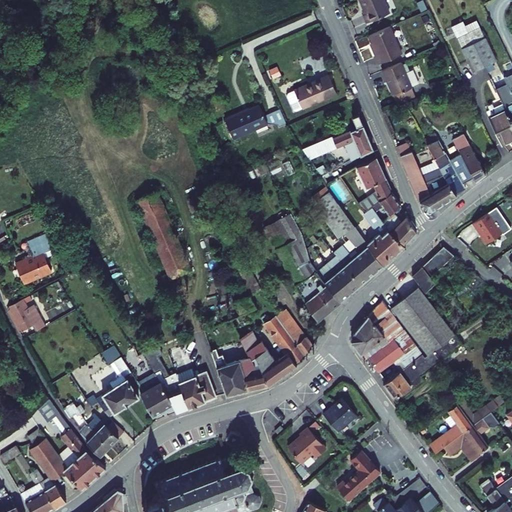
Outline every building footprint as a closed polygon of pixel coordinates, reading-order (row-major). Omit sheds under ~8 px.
[(387,11),(382,0),(357,0),(363,14),(360,15),(362,21),(387,11)] [(470,68),(492,57),(468,10),(457,15),(454,9),(443,14),(470,68)] [(503,52),(487,19),(479,23),(495,55),(503,52)] [(389,23),(370,31),(378,50),(375,51),(379,59),(400,51),(389,23)] [(382,67),(393,92),(396,101),(403,98),(416,93),(413,84),(412,83),(419,80),(413,66),(406,69),(401,58),(382,67)] [(487,75),(502,107),(511,127),(511,73),(503,78),(511,96),(511,107),(493,72),(487,75)] [(338,95),(330,77),(294,91),(302,109),(338,95)] [(282,108),(262,117),(257,106),(222,121),(230,139),(265,125),(281,124),(282,126),(289,123),(282,108)] [(500,140),(511,134),(511,127),(502,107),(486,114),(500,140)] [(310,158),(348,141),(354,155),(374,145),(364,122),(335,135),(334,133),(302,147),(310,158)] [(483,172),(462,131),(450,136),(457,152),(448,157),(435,128),(422,134),(427,141),(435,158),(443,179),(453,191),(462,185),(459,180),(469,175),(471,179),(483,172)] [(412,144),(401,149),(414,189),(422,205),(428,207),(453,191),(443,179),(435,158),(420,164),(412,144)] [(374,183),(382,198),(393,190),(377,153),(340,176),(360,202),(366,210),(372,206),(377,202),(370,195),(364,198),(349,179),(359,172),(368,186),(374,183)] [(153,182),(132,190),(164,275),(185,267),(153,182)] [(348,212),(329,184),(313,196),(339,231),(354,220),(348,212)] [(382,198),(377,202),(372,206),(382,219),(392,211),(400,205),(393,190),(382,198)] [(378,229),(366,239),(368,242),(382,263),(402,244),(385,224),(382,219),(372,206),(366,210),(378,229)] [(414,231),(405,215),(396,224),(391,218),(393,217),(391,215),(393,213),(392,211),(382,219),(385,224),(402,244),(414,231)] [(501,232),(488,212),(472,222),(486,243),(501,232)] [(290,218),(288,213),(265,228),(268,232),(292,274),(288,277),(316,320),(339,302),(322,280),(310,264),(309,265),(301,238),(290,218)] [(315,246),(307,229),(301,232),(309,249),(315,246)] [(0,245),(0,250),(6,267),(7,269),(26,262),(35,285),(47,279),(36,252),(25,256),(20,245),(17,238),(11,241),(0,245)] [(342,264),(359,284),(382,263),(368,242),(348,258),(338,246),(331,251),(342,264)] [(443,246),(411,274),(426,292),(436,283),(430,275),(452,255),(443,246)] [(242,293),(254,287),(269,280),(258,258),(261,256),(258,250),(244,257),(228,265),(242,293)] [(325,253),(320,257),(350,293),(359,284),(342,264),(337,268),(325,253)] [(350,293),(320,257),(315,261),(326,276),(322,280),(339,302),(350,293)] [(388,307),(428,354),(432,351),(455,333),(416,285),(388,307)] [(23,292),(10,299),(5,302),(18,325),(30,318),(34,326),(44,320),(40,312),(35,314),(23,292)] [(235,321),(232,313),(248,306),(242,293),(194,316),(200,328),(224,317),(228,325),(235,321)] [(351,342),(364,360),(367,358),(377,369),(405,347),(382,315),(388,309),(380,299),(351,334),(351,342)] [(286,301),(271,314),(302,357),(315,342),(286,301)] [(62,304),(55,309),(59,315),(72,306),(69,302),(63,307),(62,304)] [(302,357),(271,314),(259,323),(279,350),(267,358),(255,340),(252,342),(246,328),(234,335),(236,338),(241,347),(244,353),(248,360),(251,359),(253,363),(262,384),(302,357)] [(455,333),(432,351),(428,354),(425,357),(433,367),(440,361),(463,342),(455,333)] [(241,347),(236,338),(230,341),(236,350),(241,347)] [(143,375),(146,373),(164,403),(169,411),(181,406),(170,382),(166,371),(161,374),(150,357),(155,355),(152,348),(135,354),(131,355),(143,375)] [(95,352),(94,351),(71,364),(74,369),(97,356),(95,352)] [(205,356),(219,394),(238,390),(236,372),(253,363),(251,359),(248,360),(244,353),(221,361),(218,352),(205,356)] [(428,370),(433,367),(425,357),(422,353),(382,384),(395,402),(430,374),(428,370)] [(89,393),(94,402),(93,402),(98,410),(101,414),(107,409),(130,396),(118,377),(113,380),(112,376),(122,370),(112,355),(103,362),(110,373),(97,381),(101,386),(89,393)] [(262,384),(253,363),(236,372),(238,390),(261,384),(262,384)] [(195,372),(170,382),(181,406),(205,397),(207,397),(198,371),(195,372)] [(131,391),(144,414),(164,403),(146,373),(143,375),(130,383),(134,389),(131,391)] [(48,391),(46,394),(36,404),(43,416),(58,408),(48,391)] [(68,398),(76,412),(85,407),(78,393),(68,398)] [(68,398),(60,403),(66,415),(71,412),(72,415),(76,412),(68,398)] [(323,418),(338,435),(356,419),(341,401),(333,408),(334,408),(323,418)] [(435,454),(445,447),(474,423),(457,401),(446,410),(459,426),(456,429),(455,428),(430,447),(435,454)] [(101,443),(109,435),(115,429),(104,417),(98,422),(88,411),(80,419),(84,425),(101,443)] [(474,423),(445,447),(452,456),(462,447),(473,461),(480,455),(479,453),(490,444),(481,431),(490,424),(483,415),(476,422),(474,423)] [(80,419),(72,427),(78,438),(92,451),(101,443),(84,425),(80,419)] [(72,452),(62,463),(59,466),(76,486),(98,464),(92,458),(79,445),(65,422),(57,430),(72,452)] [(29,429),(34,438),(26,442),(46,473),(39,477),(34,467),(28,470),(49,505),(52,503),(61,497),(49,476),(59,466),(62,463),(43,433),(38,424),(29,429)] [(325,452),(307,431),(299,438),(300,440),(296,443),(288,450),(294,458),(294,459),(300,467),(312,457),(315,461),(325,452)] [(8,434),(0,438),(0,449),(13,443),(8,434)] [(16,445),(0,454),(0,455),(5,462),(20,452),(16,445)] [(359,452),(349,461),(358,472),(344,483),(342,481),(334,487),(346,502),(379,475),(359,452)] [(139,498),(136,499),(137,503),(134,504),(136,509),(139,508),(140,511),(209,511),(215,510),(215,511),(218,511),(219,511),(218,509),(229,505),(232,511),(240,511),(252,507),(255,501),(252,495),(249,494),(245,485),(243,485),(244,481),(247,481),(248,478),(245,477),(244,473),(246,472),(243,469),(242,471),(239,469),(240,467),(237,466),(237,468),(231,470),(230,467),(232,467),(232,464),(228,463),(231,461),(228,458),(225,461),(222,459),(224,457),(221,455),(219,458),(214,458),(213,454),(210,455),(211,458),(205,460),(204,458),(200,460),(201,462),(192,465),(191,463),(188,464),(189,467),(179,470),(178,468),(174,469),(175,472),(166,476),(165,473),(161,475),(162,477),(154,481),(153,477),(148,479),(149,482),(147,483),(148,486),(150,485),(153,493),(145,496),(146,499),(144,500),(140,502),(139,498)] [(511,465),(511,466),(511,467),(511,470),(497,485),(490,478),(483,485),(498,503),(489,511),(510,511),(511,511),(511,465)] [(34,511),(49,505),(28,470),(23,473),(29,482),(16,489),(28,511),(34,511)] [(90,511),(123,511),(123,492),(117,490),(96,508),(90,511)] [(0,511),(16,511),(11,500),(0,505),(0,511)] [(309,501),(302,511),(324,511),(326,509),(309,501)] [(419,511),(410,501),(395,511),(393,511),(387,504),(377,511),(419,511)]
